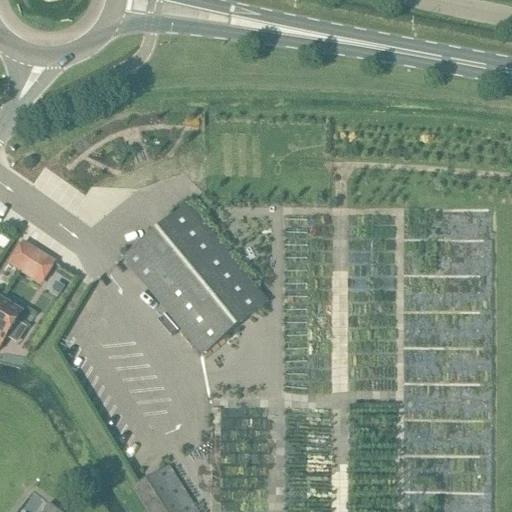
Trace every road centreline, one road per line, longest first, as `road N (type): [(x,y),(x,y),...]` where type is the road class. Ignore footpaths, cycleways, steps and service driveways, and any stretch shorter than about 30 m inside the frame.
road 1 (primary): [(265,26),(511,70)]
road 2 (primary): [(116,19),(221,30),(265,26)]
